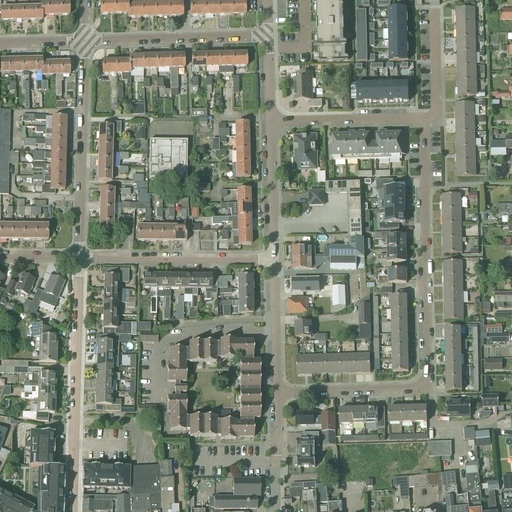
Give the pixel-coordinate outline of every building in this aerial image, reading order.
[(230,0),(230,2),(231,15),(245,15),(244,1),(244,0),(230,0)] [(299,0),(282,0),(283,23),(300,23),(299,0)] [(316,0),(316,2),(316,3),(317,3),(317,8),(316,8),(316,10),(317,10),(317,15),(316,15),(316,16),(317,16),(317,23),(317,24),(317,32),(317,33),(317,39),(317,40),(318,40),(318,45),(317,45),(317,46),(318,46),(318,48),(319,48),(319,53),(318,53),(318,54),(319,54),(319,59),(319,60),(319,62),(344,61),(344,60),(342,60),(342,47),(342,46),(341,46),(339,0),(316,0)] [(100,15),(114,15),(113,1),(100,2),(100,15)] [(127,1),(113,1),(114,15),(127,14),(127,4),(127,1)] [(190,16),(204,16),(203,2),(190,3),(190,16)] [(217,2),(203,2),(204,16),(217,16),(217,2)] [(217,16),(231,15),(230,2),(217,2),(217,16)] [(40,4),(40,7),(41,17),(54,16),(54,3),(40,4)] [(67,3),(54,3),(54,16),(68,16),(67,3)] [(167,3),(154,4),(154,17),(168,17),(167,3)] [(181,3),(167,3),(168,17),(182,17),(181,3)] [(141,4),(127,4),(127,14),(127,18),(141,18),(141,4)] [(154,4),(141,4),(141,18),(154,17),(154,4)] [(27,8),(27,21),(41,21),(41,17),(40,7),(27,8)] [(0,22),(14,22),(13,8),(0,8),(0,22)] [(14,22),(27,21),(27,8),(13,8),(14,22)] [(456,9),(456,17),(458,17),(458,23),(458,24),(475,23),(475,9),(474,9),(467,9),(456,9)] [(505,16),(511,16),(511,9),(500,10),(500,14),(501,21),(505,21),(505,16)] [(407,20),(407,10),(388,10),(388,21),(407,20)] [(355,11),(357,62),(367,62),(366,11),(355,11)] [(486,25),(495,26),(496,17),(487,17),(486,25)] [(407,30),(407,20),(388,21),(388,31),(407,30)] [(456,23),(456,24),(457,31),(458,31),(459,38),(475,38),(475,23),(458,24),(458,23),(456,23)] [(407,40),(407,30),(388,31),(388,41),(407,40)] [(476,52),(475,38),(459,38),(457,38),(457,45),(459,45),(459,52),(476,52)] [(408,51),(407,40),(388,41),(388,51),(408,51)] [(408,61),(408,51),(388,51),(389,62),(408,61)] [(457,52),(457,53),(457,60),(459,60),(459,67),(476,66),(476,52),(459,52),(457,52)] [(246,53),(232,54),(232,67),(246,67),(246,53)] [(219,54),(205,55),(206,68),(219,68),(219,54)] [(232,54),(219,54),(219,68),(219,74),(233,74),(232,67),(232,54)] [(169,55),(156,56),(156,69),(170,69),(169,55)] [(169,55),(170,69),(170,90),(177,90),(177,69),(183,69),(183,55),(169,55)] [(206,68),(205,55),(191,55),(192,68),(206,68)] [(142,70),(142,56),(128,57),(128,61),(129,70),(142,70)] [(156,56),(142,56),(142,70),(156,69),(156,56)] [(41,59),(27,60),(28,78),(28,73),(41,72),(41,63),(41,59)] [(14,73),(14,60),(0,61),(1,74),(14,73)] [(27,60),(14,60),(14,73),(22,73),(23,78),(28,78),(27,60)] [(102,75),(115,75),(115,61),(101,61),(102,75)] [(115,61),(115,75),(121,75),(121,81),(127,81),(127,86),(130,86),(129,70),(128,61),(115,61)] [(41,77),(55,76),(55,63),(41,63),(41,72),(41,77)] [(55,63),(55,76),(56,97),(61,97),(61,82),(62,82),(62,76),(69,76),(69,63),(55,63)] [(457,67),(458,74),(459,74),(460,81),(476,81),(476,66),(459,67),(457,67)] [(300,74),(301,80),(294,80),(294,91),(315,91),(315,90),(313,90),(312,74),(300,74)] [(458,96),(477,96),(476,81),(460,81),(458,81),(458,89),(460,89),(460,95),(458,95),(458,96)] [(408,102),(408,83),(397,84),(398,103),(408,102)] [(367,103),(367,84),(356,84),(357,103),(367,103)] [(377,103),(377,84),(367,84),(367,103),(377,103)] [(388,103),(387,84),(377,84),(377,103),(388,103)] [(398,103),(397,84),(387,84),(388,103),(398,103)] [(322,101),(313,101),(313,95),(315,95),(315,91),(294,91),(295,102),(309,102),(309,108),(322,108),(322,101)] [(455,104),(455,112),(457,112),(457,119),(474,119),(474,104),(455,104)] [(131,116),(144,115),(144,105),(130,105),(131,116)] [(65,130),(66,118),(52,118),(51,130),(65,130)] [(456,119),(456,126),(458,126),(458,133),(474,133),(474,119),(457,119),(456,119)] [(99,127),(99,139),(112,140),(112,134),(120,134),(120,133),(120,127),(120,123),(105,123),(105,127),(99,127)] [(235,138),(248,138),(247,124),(235,124),(235,138)] [(35,128),(35,133),(36,133),(45,134),(45,136),(51,136),(51,142),(65,142),(65,130),(51,130),(45,130),(45,128),(35,128)] [(456,133),(456,141),(458,141),(458,147),(458,148),(475,147),(474,133),(458,133),(456,133)] [(377,143),(373,143),(373,160),(389,160),(389,134),(376,135),(377,143)] [(402,156),(406,155),(405,145),(401,145),(401,134),(389,134),(389,160),(402,159),(402,156)] [(333,161),(345,161),(345,135),(332,136),(333,146),(329,147),(329,157),(333,157),(333,161)] [(357,135),(345,135),(345,161),(357,160),(357,135)] [(369,135),(357,135),(357,160),(373,160),(373,143),(369,143),(369,135)] [(294,168),(296,168),(296,170),(316,169),(315,136),(300,137),(300,138),(295,139),(295,159),(293,159),(294,168)] [(511,136),(505,137),(506,142),(491,142),(491,150),(511,149),(511,136)] [(219,152),(219,144),(225,144),(225,138),(218,138),(219,140),(211,140),(212,152),(219,152)] [(235,151),(248,151),(248,138),(235,138),(235,151)] [(99,139),(98,153),(112,153),(112,140),(99,139)] [(65,142),(51,142),(45,142),(45,141),(23,140),(23,147),(35,148),(35,146),(45,146),(45,148),(51,148),(51,154),(65,154),(65,142)] [(186,179),(186,141),(149,141),(149,168),(149,179),(186,179)] [(475,162),(475,147),(458,148),(458,147),(456,147),(456,155),(458,155),(458,162),(475,162)] [(248,164),(248,151),(235,151),(235,165),(248,164)] [(64,166),(65,154),(51,154),(44,154),(44,153),(33,152),(32,162),(45,162),(45,161),(50,161),(50,166),(64,166)] [(98,153),(98,166),(112,166),(112,168),(119,168),(119,160),(119,154),(112,154),(112,153),(98,153)] [(457,177),(475,176),(475,162),(458,162),(457,162),(457,169),(459,169),(459,176),(457,176),(457,177)] [(32,164),(32,169),(44,170),(44,171),(50,172),(50,178),(64,178),(64,166),(50,166),(45,166),(45,164),(32,164)] [(248,178),(248,164),(235,165),(236,178),(248,178)] [(111,180),(112,166),(98,166),(98,180),(111,180)] [(317,184),(326,184),(326,182),(325,172),(317,173),(317,184)] [(54,196),(55,191),(64,191),(64,178),(50,178),(32,178),(32,182),(44,182),(44,183),(50,183),(50,187),(41,187),(41,195),(54,196)] [(404,200),(404,188),(393,188),(393,180),(376,181),(376,193),(384,193),(384,200),(404,200)] [(326,194),(347,193),(349,235),(364,234),(363,211),(363,205),(362,181),(326,182),(326,184),(326,194)] [(23,184),(23,193),(35,193),(36,185),(23,184)] [(101,188),(100,201),(114,202),(114,188),(101,188)] [(236,191),(236,204),(220,205),(249,204),(249,191),(236,191)] [(309,206),(323,206),(323,191),(308,192),(309,206)] [(442,195),(442,203),(444,203),(444,210),(461,210),(460,195),(442,195)] [(405,211),(404,200),(384,200),(385,211),(405,211)] [(100,201),(100,215),(114,215),(114,202),(100,201)] [(250,218),(249,204),(220,205),(220,211),(230,211),(231,218),(237,218),(250,218)] [(151,241),(151,225),(149,225),(149,218),(150,218),(150,210),(150,205),(145,205),(145,209),(144,209),(144,225),(139,225),(139,240),(151,241)] [(442,210),(442,218),(444,217),(444,224),(461,224),(461,210),(444,210),(442,210)] [(407,216),(405,216),(405,211),(385,211),(385,224),(379,225),(379,231),(399,231),(399,225),(405,225),(405,223),(407,223),(407,216)] [(113,229),(114,215),(100,215),(100,228),(113,229)] [(129,228),(129,217),(121,217),(121,228),(129,228)] [(250,231),(250,218),(237,218),(231,218),(227,218),(227,224),(231,224),(231,231),(237,231),(250,231)] [(0,238),(12,238),(12,223),(0,223),(0,238)] [(12,238),(24,239),(24,223),(12,223),(12,238)] [(24,239),(36,239),(36,223),(24,223),(24,239)] [(48,239),(48,223),(36,223),(36,239),(48,239)] [(442,224),(442,232),(444,232),(444,238),(444,239),(461,238),(461,224),(444,224),(442,224)] [(151,241),(162,241),(163,226),(151,225),(151,241)] [(162,241),(174,241),(174,226),(163,226),(162,241)] [(186,241),(186,226),(174,226),(174,241),(186,241)] [(238,245),(250,245),(250,231),(237,231),(238,245)] [(391,237),(391,233),(375,233),(375,240),(382,240),(382,243),(384,244),(387,244),(387,250),(406,250),(406,237),(391,237)] [(365,259),(364,234),(349,235),(349,247),(329,248),(329,259),(330,259),(365,259)] [(443,253),(462,253),(461,238),(444,239),(444,238),(443,238),(443,246),(445,246),(445,253),(443,253)] [(291,253),(291,260),(315,259),(315,248),(292,249),(292,253),(291,253)] [(375,261),(376,267),(391,267),(391,263),(406,263),(406,250),(387,250),(387,256),(378,256),(378,261),(375,261)] [(293,271),(316,270),(316,259),(315,259),(291,260),(291,266),(293,266),(293,271)] [(365,259),(330,259),(331,272),(354,271),(354,276),(359,276),(360,301),(369,297),(369,289),(365,289),(365,259)] [(445,269),(443,269),(444,277),(445,277),(462,276),(462,262),(443,262),(443,263),(445,263),(445,269)] [(109,269),(109,276),(104,276),(103,290),(117,290),(117,282),(128,283),(128,270),(109,269)] [(376,289),(391,288),(391,284),(406,284),(406,271),(388,271),(388,278),(379,278),(379,282),(376,282),(376,289)] [(9,281),(4,295),(11,297),(14,290),(28,296),(34,280),(21,275),(17,285),(9,281)] [(155,315),(156,276),(142,275),(142,281),(142,289),(150,289),(150,315),(155,315)] [(170,276),(156,276),(155,315),(156,315),(156,289),(163,289),(163,298),(164,298),(164,309),(169,310),(169,289),(170,276)] [(169,289),(183,289),(183,276),(170,276),(169,289)] [(197,289),(197,276),(183,276),(183,289),(183,296),(191,296),(191,298),(191,310),(189,310),(188,319),(196,319),(197,289)] [(211,276),(197,276),(197,289),(204,289),(205,301),(211,301),(211,296),(216,296),(216,289),(216,278),(211,278),(211,276)] [(462,291),(462,276),(445,277),(446,284),(444,284),(444,292),(446,292),(446,291),(462,291)] [(44,293),(37,290),(32,303),(31,303),(25,317),(26,317),(26,316),(37,320),(39,316),(35,314),(40,303),(53,308),(57,298),(63,282),(50,277),(44,293)] [(237,290),(251,289),(251,277),(237,277),(237,290)] [(230,278),(216,278),(216,289),(220,289),(227,289),(227,283),(231,283),(230,278)] [(301,293),(314,293),(314,279),(292,280),(293,281),(291,282),(291,285),(293,286),(293,292),(301,292),(301,293)] [(333,314),(345,309),(344,287),(332,287),(332,308),(333,308),(333,310),(333,314)] [(251,289),(237,290),(238,302),(252,302),(251,289)] [(117,290),(103,290),(103,303),(122,303),(122,291),(117,291),(117,290)] [(444,298),(444,306),(446,306),(463,305),(462,291),(446,291),(446,292),(446,298),(444,298)] [(495,304),(511,303),(511,293),(495,294),(495,304)] [(391,298),(391,310),(407,310),(407,297),(391,298)] [(175,310),(175,320),(183,320),(183,298),(177,298),(177,310),(175,310)] [(289,314),(307,313),(306,300),(289,301),(289,314)] [(25,317),(31,303),(25,301),(19,314),(25,317)] [(252,314),(252,302),(238,302),(231,303),(232,301),(219,301),(220,307),(231,306),(231,308),(238,308),(238,315),(252,314)] [(117,316),(117,303),(103,303),(103,316),(117,316)] [(370,326),(369,305),(358,306),(359,326),(370,326)] [(445,320),(463,320),(463,305),(446,306),(446,313),(444,313),(445,320)] [(391,310),(391,323),(407,322),(407,310),(391,310)] [(117,324),(117,316),(103,316),(103,329),(115,329),(115,335),(131,335),(131,324),(117,324)] [(391,323),(391,335),(407,335),(407,322),(391,323)] [(149,324),(137,323),(137,332),(149,332),(149,324)] [(56,336),(50,336),(51,328),(41,328),(41,324),(31,324),(31,338),(35,338),(34,349),(39,349),(56,349),(56,336)] [(296,338),(311,338),(310,324),(295,325),(296,338)] [(486,334),(497,333),(497,326),(485,327),(486,334)] [(445,342),(461,341),(460,329),(445,329),(445,342)] [(139,343),(157,343),(157,334),(139,334),(139,343)] [(391,335),(392,347),(408,347),(407,335),(391,335)] [(489,344),(509,344),(509,335),(489,335),(489,344)] [(130,343),(130,337),(108,337),(107,343),(97,342),(97,355),(113,355),(113,356),(118,356),(118,343),(130,343)] [(166,367),(165,381),(185,382),(185,362),(215,363),(215,358),(239,359),(238,421),(215,421),(215,417),(185,416),(185,398),(178,397),(178,392),(184,392),(184,387),(177,387),(177,382),(174,382),(174,387),(173,387),(173,392),(174,392),(173,397),(166,397),(165,413),(169,413),(168,431),(188,431),(188,437),(218,438),(218,440),(234,441),(234,438),(252,438),(252,419),(259,419),(259,362),(252,362),(252,343),(234,343),(234,341),(219,340),(219,343),(189,343),(188,349),(169,349),(169,367),(166,367)] [(461,354),(461,341),(445,342),(446,354),(461,354)] [(392,347),(392,360),(408,359),(408,347),(392,347)] [(56,362),(56,349),(39,349),(39,362),(56,362)] [(461,366),(461,354),(446,354),(446,367),(461,366)] [(97,355),(96,367),(112,368),(113,356),(113,355),(97,355)] [(354,355),(340,356),(340,374),(355,374),(354,355)] [(369,355),(354,355),(355,374),(370,373),(369,355)] [(296,375),(311,375),(311,356),(296,357),(296,375)] [(325,356),(311,356),(311,375),(326,374),(325,356)] [(340,356),(325,356),(326,374),(340,374),(340,356)] [(392,372),(408,372),(408,359),(392,360),(392,372)] [(485,371),(502,371),(502,360),(484,360),(485,371)] [(462,379),(461,366),(446,367),(446,379),(462,379)] [(96,367),(96,380),(112,380),(119,381),(119,375),(112,375),(112,368),(96,367)] [(30,388),(30,387),(55,388),(55,375),(32,374),(31,382),(24,382),(24,388),(30,388)] [(462,391),(462,379),(446,379),(447,392),(462,391)] [(96,380),(95,393),(111,393),(112,380),(96,380)] [(13,386),(4,386),(4,387),(0,397),(9,397),(10,387),(13,387),(13,386)] [(54,401),(55,388),(30,387),(30,388),(30,394),(23,394),(23,400),(33,401),(33,400),(54,401)] [(120,401),(111,401),(111,393),(95,393),(95,405),(105,406),(105,412),(120,412),(120,401)] [(482,409),(499,409),(499,396),(482,396),(482,409)] [(48,422),(48,413),(54,413),(54,401),(33,400),(33,401),(33,405),(37,406),(37,413),(22,412),(22,418),(42,421),(48,422)] [(470,401),(449,401),(449,403),(446,403),(446,405),(446,406),(446,410),(446,416),(449,416),(449,418),(470,418),(470,416),(470,403),(470,401)] [(155,416),(155,406),(137,406),(137,416),(155,416)] [(413,407),(401,408),(401,423),(413,423),(413,407)] [(426,407),(413,407),(413,423),(426,422),(426,407)] [(377,408),(364,409),(364,424),(377,424),(377,428),(384,428),(384,415),(377,415),(377,408)] [(388,423),(401,423),(401,408),(388,408),(388,423)] [(352,425),(351,409),(339,409),(339,425),(352,425)] [(364,409),(351,409),(352,425),(364,424),(364,409)] [(312,412),(295,413),(295,426),(312,426),(320,426),(320,418),(312,418),(312,412)] [(320,426),(321,433),(334,433),(334,414),(320,414),(320,418),(320,426)] [(489,432),(475,433),(476,448),(490,447),(489,432)] [(63,511),(64,502),(63,502),(63,493),(64,493),(64,480),(64,470),(64,468),(53,468),(53,455),(54,455),(54,448),(54,434),(40,433),(30,433),(30,441),(25,441),(24,460),(29,460),(29,469),(41,469),(39,511),(32,511),(34,509),(0,491),(0,511),(63,511)] [(296,457),(296,459),(294,459),(294,467),(296,467),(296,468),(297,468),(314,468),(314,457),(313,457),(313,451),(314,451),(314,448),(318,448),(318,434),(303,434),(303,441),(296,441),(296,452),(297,452),(297,457),(296,457)] [(440,457),(451,457),(451,443),(428,443),(428,458),(440,457)] [(478,466),(466,467),(466,475),(467,475),(479,474),(478,466)] [(82,474),(82,482),(82,489),(126,490),(126,497),(128,497),(128,494),(130,494),(129,468),(122,468),(113,467),(113,468),(99,467),(91,467),(83,467),(83,474),(82,474)] [(427,472),(420,473),(420,477),(408,478),(408,489),(438,487),(438,504),(442,504),(442,501),(444,500),(444,499),(442,474),(427,476),(427,472)] [(455,473),(442,474),(444,499),(446,499),(446,509),(445,509),(445,511),(469,511),(468,496),(457,497),(455,473)] [(468,496),(469,511),(482,511),(479,474),(466,475),(468,496)] [(407,478),(393,479),(394,487),(407,486),(407,478)] [(159,479),(158,479),(158,480),(160,501),(160,511),(159,511),(158,511),(167,511),(168,511),(170,511),(170,505),(174,505),(172,479),(171,479),(159,479)] [(256,498),(259,498),(259,480),(241,480),(232,480),(233,498),(209,499),(209,509),(213,509),(213,511),(256,510),(256,498)] [(489,492),(495,492),(498,491),(497,482),(487,483),(488,492),(489,492)] [(285,505),(292,505),(292,499),(300,499),(298,511),(316,511),(316,507),(317,507),(316,486),(315,486),(315,483),(291,485),(291,489),(291,499),(284,499),(285,505)] [(328,511),(328,504),(327,504),(326,485),(316,486),(317,507),(316,507),(316,511),(328,511)] [(504,495),(511,494),(511,486),(503,488),(504,495)] [(488,511),(496,511),(496,500),(495,500),(495,492),(489,492),(489,500),(487,501),(488,511)] [(511,511),(511,494),(504,495),(501,495),(502,511),(511,511)] [(82,496),(82,500),(94,501),(93,511),(109,511),(112,511),(111,502),(116,502),(116,511),(128,511),(129,503),(128,497),(126,497),(120,497),(116,497),(82,496)] [(204,511),(204,510),(193,510),(193,498),(189,498),(189,510),(190,510),(190,511),(204,511)] [(93,511),(94,501),(82,500),(81,511),(93,511)] [(158,511),(159,511),(160,511),(160,501),(151,501),(145,502),(145,511),(158,511)] [(145,511),(145,502),(129,503),(128,511),(145,511)] [(341,511),(341,503),(328,504),(328,511),(341,511)]
